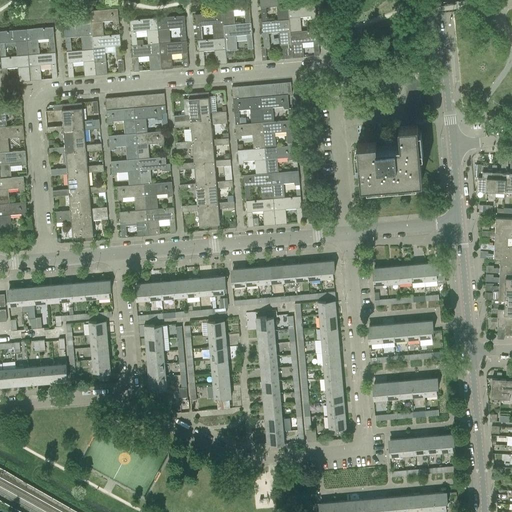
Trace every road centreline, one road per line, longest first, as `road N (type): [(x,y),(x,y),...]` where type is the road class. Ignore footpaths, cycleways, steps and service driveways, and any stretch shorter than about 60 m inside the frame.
road 1 (residential): [(45,260),(29,96),(227,74),(331,70),(346,235)]
road 2 (residential): [(125,400),(241,460),(366,449),(346,235)]
road 3 (unclassified): [(346,235),(117,254)]
road 4 (tertiary): [(479,511),(469,353)]
road 5 (residential): [(125,400),(130,372),(117,254)]
road 6 (tertiary): [(452,144),(437,0)]
road 7 (tertiary): [(469,353),(458,223)]
road 8 (residential): [(0,405),(125,400)]
